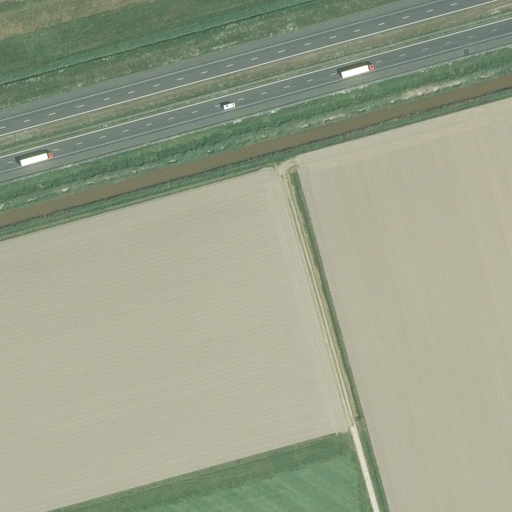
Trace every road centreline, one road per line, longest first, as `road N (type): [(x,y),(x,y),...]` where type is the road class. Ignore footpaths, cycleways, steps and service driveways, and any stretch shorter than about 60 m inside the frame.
road 1 (motorway): [(0,166),(511,26)]
road 2 (motorway): [(472,0),(0,128)]
